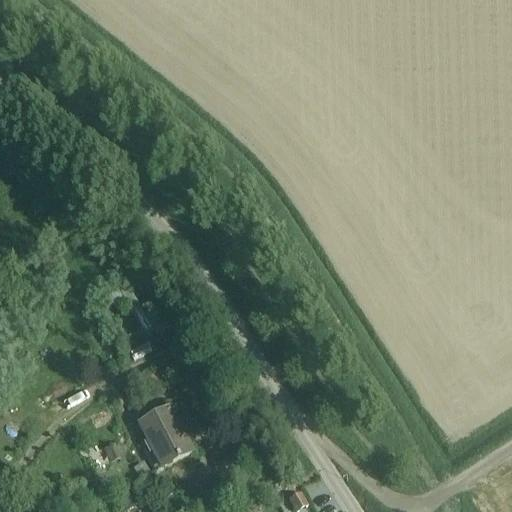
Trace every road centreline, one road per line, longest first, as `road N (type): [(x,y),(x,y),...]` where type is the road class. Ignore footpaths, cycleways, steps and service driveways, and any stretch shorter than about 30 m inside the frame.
road 1 (track): [(26,0),(242,178),(458,511)]
road 2 (tertiary): [(0,93),(198,255),(303,433)]
road 3 (unclassified): [(404,511),(303,433)]
